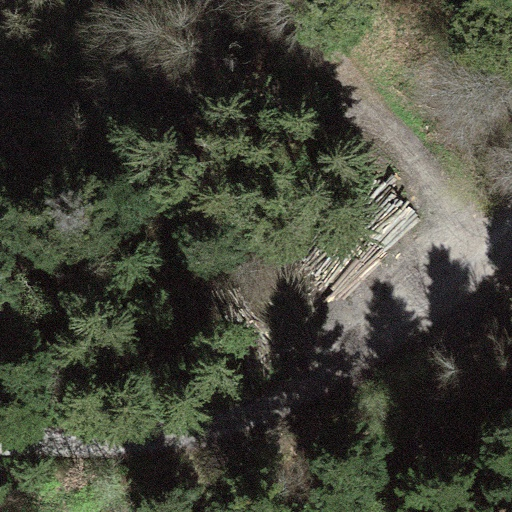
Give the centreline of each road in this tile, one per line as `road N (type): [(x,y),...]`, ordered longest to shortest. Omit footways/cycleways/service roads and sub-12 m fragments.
road 1 (track): [(0,440),(67,442),(234,417),(304,390),(511,259)]
road 2 (track): [(511,258),(361,105),(280,0)]
